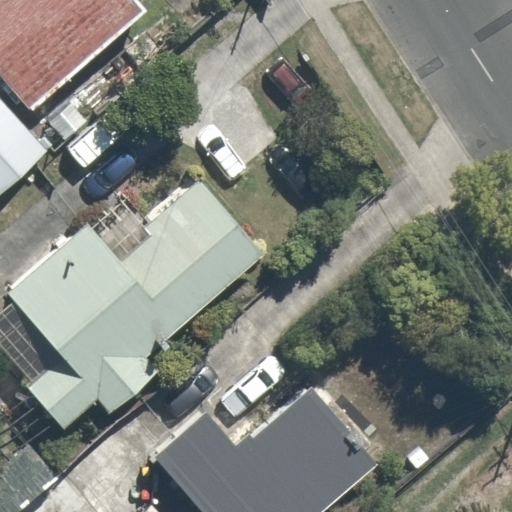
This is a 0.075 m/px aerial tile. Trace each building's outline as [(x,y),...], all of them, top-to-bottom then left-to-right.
[(0,0),(0,77),(29,113),(155,9),(147,0),(0,0)] [(0,187),(49,146),(0,88),(0,187)] [(138,360),(267,253),(203,177),(151,220),(125,189),(10,284),(64,350),(25,383),(64,430),(96,404),(110,421),(157,382),(138,360)] [(307,511),(374,461),(309,376),(235,432),(208,397),(144,446),(194,511),(307,511)] [(123,511),(73,452),(0,511),(123,511)]
